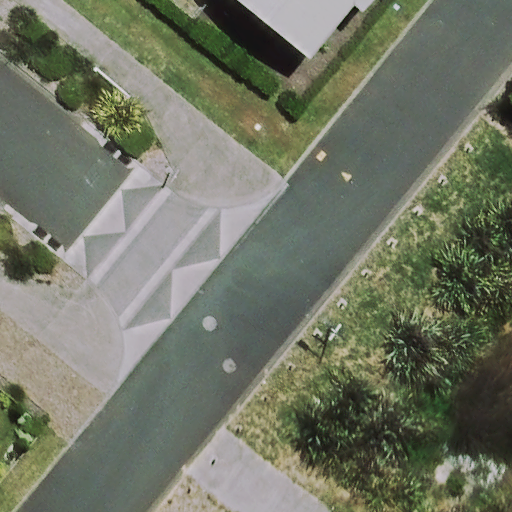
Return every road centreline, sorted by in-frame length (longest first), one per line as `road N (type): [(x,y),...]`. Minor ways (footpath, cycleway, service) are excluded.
road 1 (residential): [(248,323),(501,0)]
road 2 (residential): [(248,323),(0,133)]
road 3 (residential): [(95,511),(248,323)]
